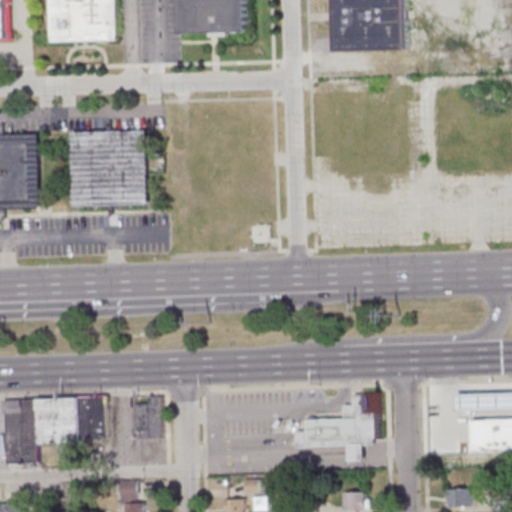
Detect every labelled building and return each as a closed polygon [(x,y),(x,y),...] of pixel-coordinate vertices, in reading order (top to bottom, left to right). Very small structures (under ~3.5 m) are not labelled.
[(13,0),(0,0),(0,38),(14,39),(13,0)] [(49,41),(48,0),(117,0),(117,41),(49,41)] [(180,33),(179,0),(246,0),(248,32),(180,33)] [(336,0),(405,0),(406,50),(337,51),(336,0)] [(72,206),(71,131),(147,130),(148,205),(72,206)] [(0,209),(0,134),(38,134),(40,208),(0,209)] [(380,440),(378,393),(352,394),(353,404),(343,405),(343,418),(306,419),(307,432),(296,432),(297,447),(348,446),(349,453),(349,461),(364,461),(364,453),(364,445),(374,445),(373,440),(380,440)] [(511,414),(511,394),(462,396),(463,416),(511,414)] [(135,439),(134,397),(161,396),(162,438),(135,439)] [(78,398),(106,397),(108,442),(79,443),(78,398)] [(38,444),(36,400),(78,398),(79,443),(38,444)] [(36,400),(38,444),(39,462),(8,463),(6,413),(3,413),(3,401),(36,400)] [(511,420),(511,454),(478,456),(477,422),(511,420)] [(126,511),(126,503),(122,504),(121,481),(136,480),(137,496),(136,496),(136,503),(143,503),(143,511),(126,511)] [(259,493),(246,493),(245,480),(258,480),(259,493)] [(447,489),(448,507),(472,506),(471,489),(447,489)] [(344,510),(343,493),(364,492),(364,500),(368,500),(368,509),(344,510)] [(244,511),(228,511),(227,511),(227,499),(244,498),(244,511)] [(492,500),(492,511),(508,510),(508,500),(492,500)] [(2,511),(2,503),(19,503),(19,511),(2,511)]
